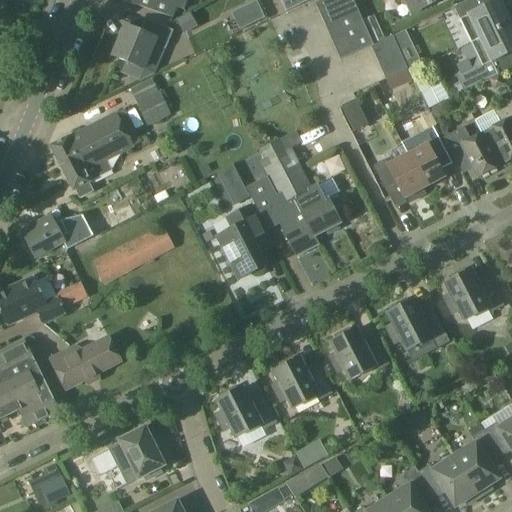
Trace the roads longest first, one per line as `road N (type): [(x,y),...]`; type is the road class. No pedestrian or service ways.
road 1 (residential): [(405,257),(329,107),(326,69),(301,14)]
road 2 (residential): [(176,378),(405,257)]
road 3 (tertiary): [(0,190),(77,0)]
road 4 (residential): [(0,467),(176,378)]
road 5 (residential): [(219,511),(176,378)]
